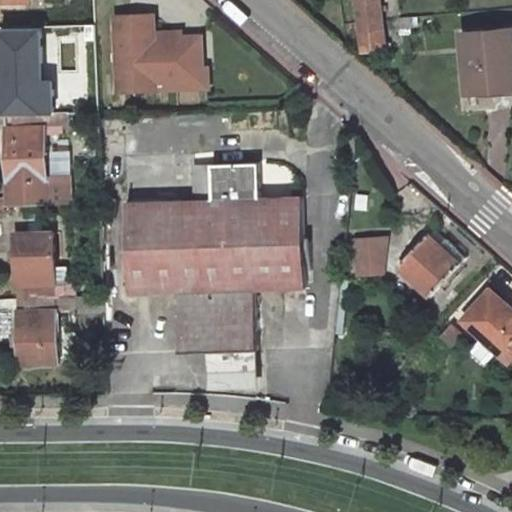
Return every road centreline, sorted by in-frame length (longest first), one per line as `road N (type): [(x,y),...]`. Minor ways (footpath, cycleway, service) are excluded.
road 1 (tertiary): [(477,511),(331,457),(218,437),(0,433)]
road 2 (unclassified): [(247,0),(511,231)]
road 3 (tertiary): [(0,495),(170,496),(259,511)]
